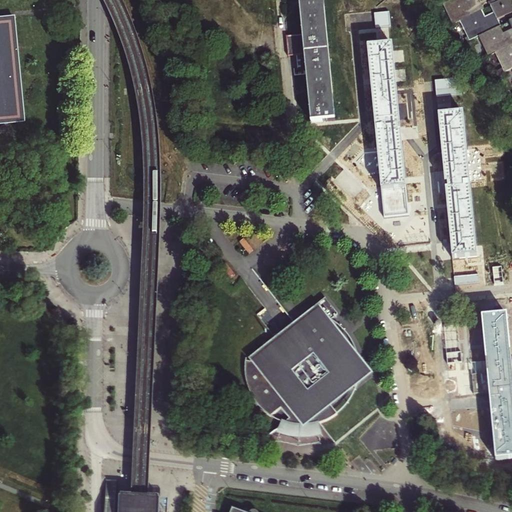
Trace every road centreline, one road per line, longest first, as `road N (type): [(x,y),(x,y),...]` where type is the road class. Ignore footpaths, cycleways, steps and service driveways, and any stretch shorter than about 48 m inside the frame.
road 1 (tertiary): [(96,435),(134,456),(359,483),(504,511)]
road 2 (tertiary): [(96,0),(93,241)]
road 3 (unknown): [(174,461),(174,280)]
road 4 (tertiary): [(94,294),(96,435)]
